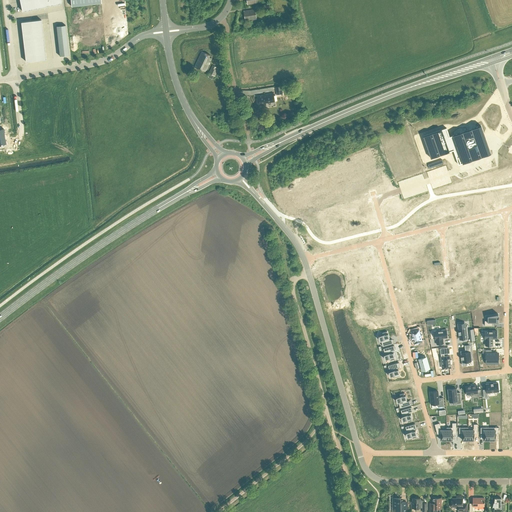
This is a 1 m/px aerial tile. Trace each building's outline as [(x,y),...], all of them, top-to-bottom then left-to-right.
[(19,0),(20,1),(22,11),(32,9),(42,7),(51,5),(56,4),(61,3),(60,0),(19,0)] [(244,11),(245,21),(257,19),(255,9),(244,11)] [(41,19),(21,22),(26,61),(46,59),(41,19)] [(68,55),(65,25),(56,26),(59,56),(68,55)] [(195,67),(206,72),(211,59),(209,58),(210,55),(202,51),(195,67)] [(213,75),(215,76),(218,68),(212,65),(208,73),(209,73),(208,76),(212,78),(213,75)] [(256,95),(258,105),(266,104),(265,102),(275,100),(273,92),(256,95)] [(476,127),(449,136),(446,128),(423,136),(431,158),(454,150),(459,164),(486,155),(490,153),(488,146),(484,134),(481,125),(476,127)] [(442,159),(428,164),(429,168),(443,163),(442,159)] [(484,227),(484,234),(484,238),(487,238),(487,234),(495,234),(495,227),(484,227)] [(464,231),(460,232),(460,234),(454,236),(453,234),(449,235),(451,241),(452,241),(453,243),(466,240),(464,231)] [(433,243),(432,242),(426,244),(427,247),(429,247),(430,252),(437,251),(435,243),(433,243)] [(416,251),(414,243),(406,245),(409,257),(417,255),(418,261),(423,260),(420,250),(416,251)] [(486,244),(486,247),(488,247),(488,259),(496,259),(496,255),(497,255),(497,251),(496,251),(496,247),(492,247),(492,244),(486,244)] [(392,250),(395,263),(395,262),(402,261),(402,262),(403,262),(399,248),(392,250)] [(459,256),(453,257),(453,263),(457,262),(457,261),(466,260),(466,256),(467,256),(467,251),(458,252),(459,256)] [(362,261),(358,262),(359,267),(360,267),(362,273),(373,270),(371,266),(369,266),(368,265),(369,265),(367,260),(366,258),(361,259),(362,261)] [(483,263),(483,271),(487,271),(487,278),(491,278),(491,279),(495,279),(495,278),(499,278),(499,269),(490,269),(490,263),(483,263)] [(466,282),(465,278),(470,277),(469,269),(461,270),(462,274),(453,275),(454,284),(466,283),(466,282)] [(428,279),(429,287),(440,286),(439,278),(436,278),(435,271),(428,272),(429,279),(428,279)] [(373,272),(363,275),(364,281),(363,281),(364,286),(369,285),(369,287),(374,285),(374,283),(373,278),(372,279),(372,277),(374,276),(373,272)] [(399,281),(402,294),(410,293),(410,290),(413,290),(412,285),(409,285),(408,280),(399,281)] [(378,289),(367,292),(369,298),(368,298),(369,303),(373,302),(374,304),(379,302),(378,300),(379,300),(377,295),(376,294),(379,293),(378,289)] [(485,320),(485,325),(492,325),(492,322),(498,322),(498,318),(499,318),(499,317),(498,317),(498,313),(488,315),(488,320),(485,320)] [(466,325),(458,326),(459,339),(467,338),(466,325)] [(419,329),(411,331),(412,335),(411,336),(412,339),(413,339),(414,343),(419,342),(420,346),(427,344),(426,339),(422,340),(419,329)] [(446,330),(434,331),(435,339),(436,339),(437,344),(443,343),(443,338),(447,337),(446,330)] [(484,330),(484,338),(485,338),(485,345),(493,345),(493,338),(497,338),(497,330),(484,330)] [(383,334),(378,336),(380,340),(381,340),(383,346),(393,343),(392,339),(389,340),(389,338),(388,333),(387,331),(382,332),(383,334)] [(394,345),(383,348),(385,354),(384,354),(385,359),(389,358),(390,360),(395,359),(394,357),(395,357),(393,352),(392,350),(395,349),(394,345)] [(461,356),(462,359),(461,359),(462,359),(462,365),(467,364),(467,366),(468,366),(467,361),(471,361),(470,345),(465,345),(466,351),(461,352),(461,356)] [(486,352),(486,358),(489,358),(489,361),(499,361),(499,356),(498,356),(498,352),(491,352),(491,349),(486,349),(486,352)] [(421,357),(418,357),(420,369),(427,368),(427,364),(428,364),(426,350),(425,350),(426,353),(421,354),(421,357)] [(444,354),(441,354),(441,356),(441,357),(442,368),(451,367),(450,363),(452,363),(451,359),(450,360),(449,356),(444,356),(444,354)] [(399,362),(388,365),(390,371),(389,371),(390,376),(394,375),(395,377),(400,376),(399,374),(399,373),(398,369),(397,367),(400,366),(399,362)] [(486,389),(483,389),(484,397),(488,397),(487,392),(499,391),(498,383),(486,384),(486,389)] [(477,385),(466,386),(467,394),(471,394),(471,397),(481,396),(480,389),(477,389),(477,385)] [(448,389),(449,401),(454,401),(454,403),(461,403),(460,392),(456,392),(456,388),(448,389)] [(437,403),(438,407),(444,406),(443,397),(439,398),(438,391),(429,392),(431,404),(437,403)] [(400,396),(396,397),(397,402),(398,402),(400,407),(411,404),(410,400),(407,401),(406,399),(407,399),(405,394),(405,395),(404,393),(399,394),(400,396)] [(411,407),(401,410),(402,416),(401,416),(403,421),(407,420),(407,422),(412,420),(412,418),(411,413),(410,413),(410,412),(413,411),(411,407)] [(447,427),(447,439),(453,439),(452,433),(456,433),(456,422),(452,422),(452,427),(447,427)] [(439,423),(434,424),(437,433),(441,433),(441,439),(447,439),(447,427),(446,427),(446,428),(441,428),(439,423)] [(415,424),(405,426),(407,432),(406,432),(407,437),(411,436),(412,438),(417,437),(416,435),(416,434),(415,430),(414,428),(416,428),(415,424)] [(468,427),(468,439),(474,439),(474,433),(478,433),(478,424),(474,424),(474,428),(468,428),(468,427)] [(459,427),(459,433),(462,433),(462,439),(468,439),(468,427),(459,427)] [(481,427),(481,433),(484,433),(484,439),(490,439),(490,427),(481,427)] [(490,427),(490,439),(496,439),(495,433),(498,433),(498,427),(490,427)] [(484,506),(484,497),(473,497),(473,503),(469,503),(469,511),(473,511),(473,506),(484,506)] [(393,507),(392,507),(392,511),(402,511),(401,511),(406,511),(406,502),(402,502),(402,500),(400,500),(400,498),(393,498),(393,507)] [(422,507),(422,511),(427,511),(426,503),(423,503),(423,500),(420,500),(420,498),(412,498),(413,501),(412,501),(412,504),(413,508),(420,508),(420,507),(422,507)] [(433,498),(433,505),(430,505),(430,511),(436,511),(437,508),(442,508),(442,498),(433,498)] [(462,510),(462,511),(467,511),(467,503),(462,503),(462,498),(459,498),(451,498),(451,506),(458,506),(458,510),(462,510)] [(492,506),(494,506),(494,508),(499,508),(499,511),(504,511),(504,504),(501,504),(501,498),(495,498),(494,498),(495,498),(494,500),(494,502),(493,502),(492,506)]
